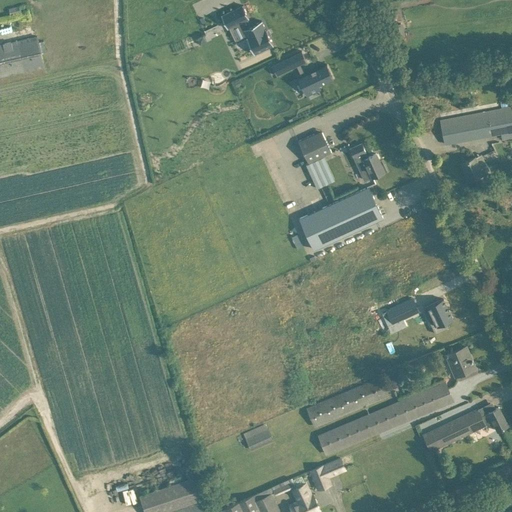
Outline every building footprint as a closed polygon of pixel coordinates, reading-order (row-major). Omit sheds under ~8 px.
[(9,8),(10,16),(21,13),(19,5),(9,8)] [(243,5),(221,15),(227,28),(229,27),(237,42),(247,37),(254,53),(273,44),(266,28),(265,29),(262,20),(251,25),(247,18),(249,17),(243,5)] [(305,44),(309,55),(333,46),(328,35),(305,44)] [(19,40),(0,44),(0,76),(26,70),(46,65),(39,36),(19,40)] [(301,50),(272,64),(272,65),(273,65),(277,74),(277,75),(297,66),(300,64),(307,61),(301,50)] [(302,76),(300,77),(301,79),(308,94),(321,89),(319,85),(333,78),(327,64),(316,69),(316,68),(311,70),(312,71),(305,74),(302,76)] [(242,85),(240,79),(234,81),(237,87),(242,85)] [(511,105),(441,119),(445,143),(511,130),(511,105)] [(314,133),(299,140),(309,162),(331,152),(322,132),(315,135),(314,133)] [(350,149),(364,180),(372,177),(386,171),(383,163),(381,164),(376,153),(366,157),(364,152),(366,151),(362,143),(350,149)] [(465,173),(469,180),(483,173),(475,156),(462,162),(467,172),(465,173)] [(300,218),(314,249),(383,217),(369,186),(300,218)] [(413,298),(387,310),(394,323),(419,311),(413,298)] [(443,298),(428,306),(429,306),(430,308),(434,317),(430,319),(436,332),(435,332),(435,333),(449,326),(448,326),(446,321),(453,318),(443,298)] [(457,350),(447,354),(456,376),(466,372),(475,368),(472,360),(473,360),(472,359),(471,359),(470,355),(466,346),(457,350)] [(315,426),(390,394),(382,374),(306,406),(315,426)] [(453,400),(445,381),(319,434),(327,453),(453,400)] [(478,408),(423,434),(431,450),(474,430),(473,428),(489,420),(492,425),(495,424),(498,430),(508,425),(499,406),(482,415),(478,408)] [(265,423),(243,433),(251,449),(273,440),(265,423)] [(499,444),(497,453),(504,455),(507,446),(499,444)] [(325,463),(330,476),(348,469),(342,456),(325,463)] [(310,469),(319,489),(333,483),(330,476),(325,463),(310,469)] [(275,495),(296,485),(292,477),(268,487),(224,508),(225,511),(280,511),(271,493),(274,491),(275,495)] [(145,511),(204,511),(193,478),(140,495),(145,511)] [(308,511),(319,507),(307,482),(294,488),(299,501),(290,505),(293,510),(294,511),(308,511)]
